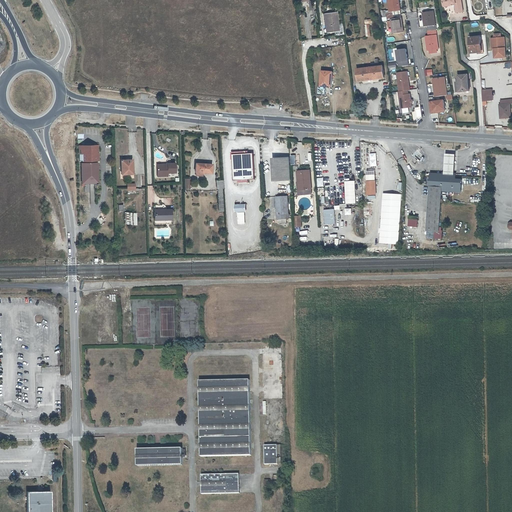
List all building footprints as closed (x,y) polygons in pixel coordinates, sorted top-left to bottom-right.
[(398,0),(388,0),(390,11),(386,11),(387,16),(394,15),(393,10),(400,10),(398,0)] [(442,0),(444,5),(450,4),(449,2),(456,1),(456,3),(458,11),(465,9),(463,0),(442,0)] [(436,28),(432,9),(423,11),(425,25),(428,25),(429,29),(436,28)] [(332,32),(333,36),(343,35),(341,23),(336,24),(335,12),(323,14),(325,34),(332,32)] [(394,15),(387,16),(387,20),(391,19),(393,32),(402,31),(400,14),(394,15)] [(436,28),(429,29),(429,34),(426,34),(429,49),(439,47),(436,28)] [(501,37),(501,33),(493,34),(493,38),(490,38),(491,49),(493,49),(493,58),(506,57),(505,37),(501,37)] [(479,52),(484,51),(482,38),(471,40),(473,55),(479,54),(479,52)] [(408,49),(398,51),(400,67),(409,66),(408,49)] [(382,66),(356,70),(358,82),(384,78),(382,66)] [(332,87),(333,72),(323,71),(321,86),(332,87)] [(409,71),(397,73),(400,92),(398,93),(401,109),(413,107),(411,92),(412,92),(409,71)] [(463,87),(463,91),(470,90),(469,75),(458,76),(458,82),(459,87),(463,87)] [(446,77),(433,79),(435,97),(449,95),(446,77)] [(485,102),(485,106),(488,106),(488,102),(495,101),(494,90),(483,92),(485,102)] [(510,103),(511,102),(511,98),(500,99),(502,111),(500,111),(501,117),(510,117),(509,108),(510,108),(510,103)] [(445,100),(429,102),(431,114),(447,112),(445,100)] [(97,147),(97,160),(100,160),(99,145),(79,145),(79,153),(81,153),(81,147),(97,147)] [(82,183),(98,183),(97,160),(97,147),(81,147),(81,153),(79,153),(79,160),(81,160),(82,183)] [(232,160),(233,160),(232,155),(249,154),(249,151),(231,152),(232,160)] [(445,172),(456,173),(457,163),(457,154),(447,153),(446,162),(445,172)] [(249,154),(232,155),(233,160),(234,181),(237,181),(250,180),(255,180),(253,154),(249,154)] [(274,182),(292,181),(290,158),(272,159),(274,182)] [(120,176),(133,175),(133,160),(120,160),(120,176)] [(177,173),(177,164),(168,164),(168,167),(157,167),(157,177),(168,177),(168,174),(177,173)] [(212,175),(213,166),(197,164),(196,174),(212,175)] [(312,190),(311,171),(297,171),(298,191),(312,190)] [(458,179),(458,173),(456,173),(445,172),(444,172),(443,174),(432,173),(427,240),(440,240),(443,191),(463,192),(464,180),(458,179)] [(355,180),(344,181),(345,204),(356,203),(355,180)] [(369,196),(378,195),(377,182),(368,183),(369,196)] [(402,195),(384,194),(381,244),(400,244),(402,195)] [(290,219),(289,198),(277,198),(278,220),(290,219)] [(246,204),(235,205),(236,213),(247,212),(246,204)] [(171,225),(171,220),(171,216),(173,216),(173,212),(171,212),(171,210),(155,211),(155,221),(155,225),(171,225)] [(335,210),(324,211),(325,224),(336,223),(335,210)] [(125,225),(136,225),(136,212),(125,213),(125,225)] [(418,217),(410,216),(409,226),(417,227),(418,217)] [(200,456),(251,455),(249,380),(198,381),(200,456)] [(264,465),(276,464),(276,446),(264,446),(264,465)] [(137,465),(181,464),(181,448),(136,450),(137,465)] [(201,493),(239,493),(239,474),(201,475),(201,493)] [(26,511),(49,511),(49,493),(26,493),(26,511)]
